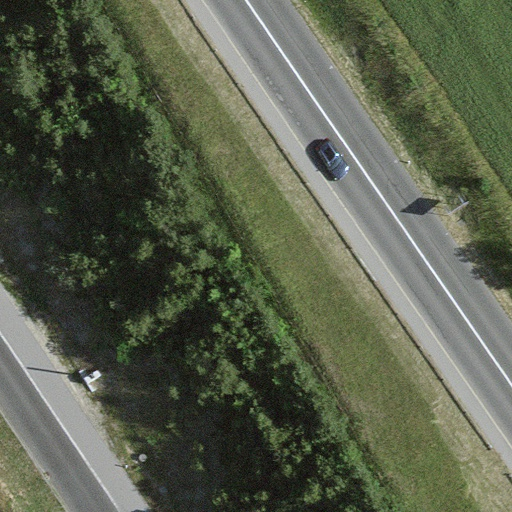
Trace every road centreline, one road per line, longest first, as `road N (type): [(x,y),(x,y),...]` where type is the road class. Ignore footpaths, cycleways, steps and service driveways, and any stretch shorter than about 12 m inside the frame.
road 1 (tertiary): [(255,0),(511,373)]
road 2 (motorway): [(93,511),(0,365)]
